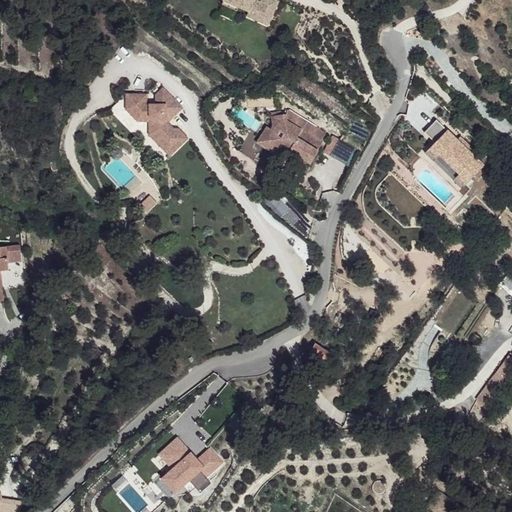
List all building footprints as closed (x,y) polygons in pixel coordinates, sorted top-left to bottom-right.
[(216,0),(214,5),(229,12),(231,7),(242,11),(240,16),(260,25),(270,2),(265,0),(256,0),(255,4),(247,0),(216,0)] [(166,148),(177,137),(171,131),(165,131),(159,124),(162,121),(174,110),(155,90),(148,97),(148,106),(141,106),(138,103),(138,96),(118,96),(118,111),(130,123),(142,123),(142,137),(143,139),(152,148),(159,141),(166,148)] [(287,117),(283,118),(285,123),(319,144),(325,135),(307,124),(287,117)] [(270,129),(268,132),(271,134),(265,144),(279,153),(281,150),(309,167),(317,152),(316,152),(321,145),(319,144),(285,123),(283,118),(270,120),(270,129)] [(455,143),(434,123),(423,135),(433,145),(425,153),(434,161),(437,157),(457,176),(454,180),(462,188),(483,166),(468,151),(466,153),(455,143)] [(268,132),(264,130),(254,146),(275,159),(279,153),(265,144),(271,134),(268,132)] [(167,159),(185,141),(177,137),(166,148),(159,141),(152,148),(167,159)] [(458,140),(455,143),(466,153),(468,151),(468,150),(458,140)] [(434,161),(425,153),(423,156),(431,164),(434,161)] [(462,188),(454,180),(451,184),(459,192),(462,188)] [(0,264),(13,264),(10,247),(0,248),(0,264)] [(173,294),(185,307),(195,298),(183,285),(173,294)] [(313,346),(308,356),(326,367),(331,356),(313,346)] [(497,394),(487,386),(477,400),(486,408),(497,394)] [(209,479),(225,462),(211,449),(199,462),(177,441),(162,458),(177,471),(171,477),(185,490),(192,482),(204,494),(214,483),(209,479)] [(185,490),(171,477),(165,484),(179,496),(185,490)] [(452,511),(458,504),(439,490),(425,511),(426,511),(452,511)]
